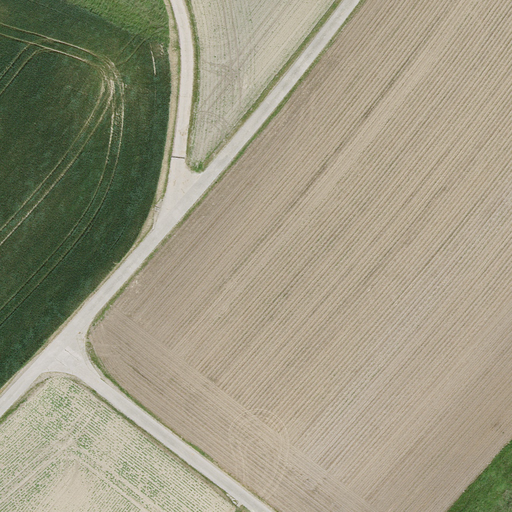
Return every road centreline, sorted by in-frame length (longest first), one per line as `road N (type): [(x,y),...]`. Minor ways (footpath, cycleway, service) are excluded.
road 1 (track): [(351,0),(56,353),(0,405)]
road 2 (track): [(261,511),(56,353)]
road 3 (track): [(175,211),(186,66),(177,0)]
